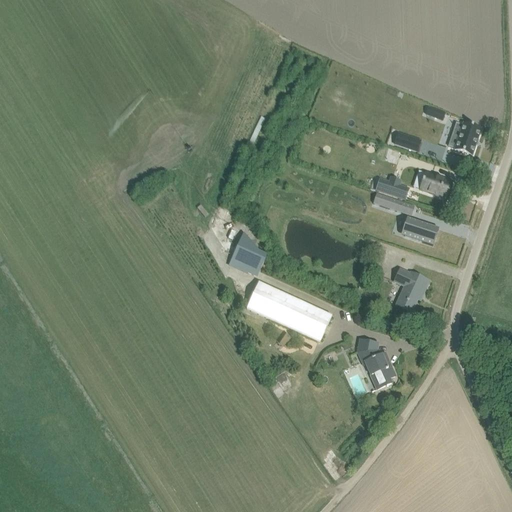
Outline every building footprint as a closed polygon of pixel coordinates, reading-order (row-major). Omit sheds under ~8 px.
[(429,108),(426,115),(438,119),(440,112),(429,108)] [(455,149),(454,151),(472,156),(480,130),(463,124),(462,126),(456,124),(448,147),(455,149)] [(398,134),(394,145),(417,152),(420,142),(398,134)] [(420,190),(420,191),(446,200),(452,183),(425,174),(423,179),(421,183),(422,183),(420,190)] [(379,180),(376,191),(405,201),(408,190),(400,187),(388,183),(379,180)] [(376,195),(373,205),(411,218),(414,208),(376,195)] [(407,219),(401,235),(432,245),(438,229),(407,219)] [(265,259),(243,234),(229,265),(257,278),(265,259)] [(404,288),(396,306),(411,313),(420,294),(423,295),(429,282),(411,274),(410,275),(400,270),(394,283),(404,288)] [(320,343),(332,316),(258,283),(246,310),(320,343)] [(286,334),(278,341),(283,346),(291,339),(286,334)] [(377,345),(368,343),(366,343),(365,353),(360,353),(377,391),(391,384),(389,380),(395,377),(385,354),(379,357),(376,351),(377,345)]
